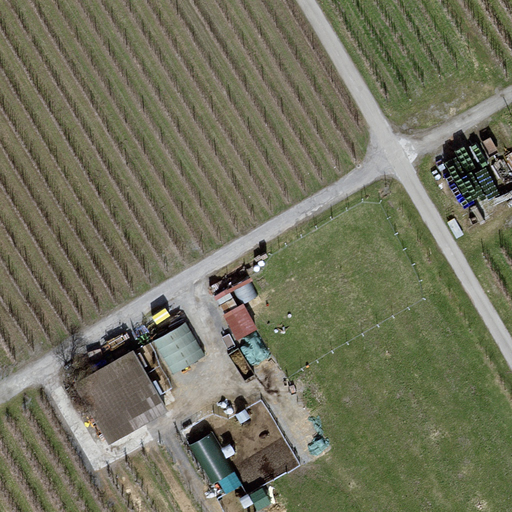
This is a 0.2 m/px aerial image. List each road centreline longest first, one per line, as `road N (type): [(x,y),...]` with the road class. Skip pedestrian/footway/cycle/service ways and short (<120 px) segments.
road 1 (track): [(0,406),(389,161)]
road 2 (track): [(511,91),(389,161)]
